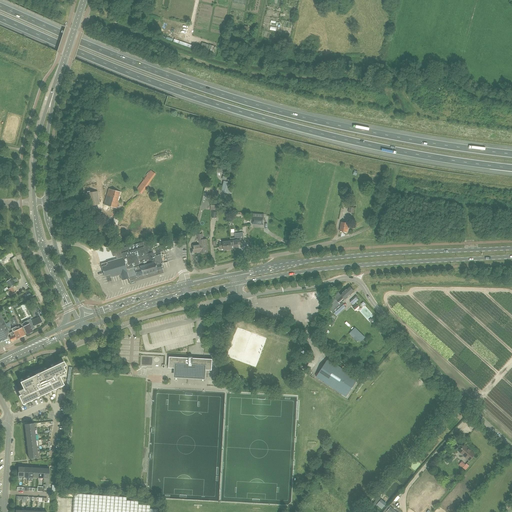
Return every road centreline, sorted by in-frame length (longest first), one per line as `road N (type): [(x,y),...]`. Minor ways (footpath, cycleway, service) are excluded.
road 1 (motorway): [(0,18),(226,108),(370,145),(511,168)]
road 2 (motorway): [(511,153),(325,122),(226,95),(0,5)]
road 3 (unclassified): [(511,447),(354,279),(236,297)]
road 4 (primary): [(511,247),(355,255),(231,275)]
road 5 (primary): [(235,283),(511,256)]
road 6 (unclassified): [(371,227),(183,272),(186,285)]
